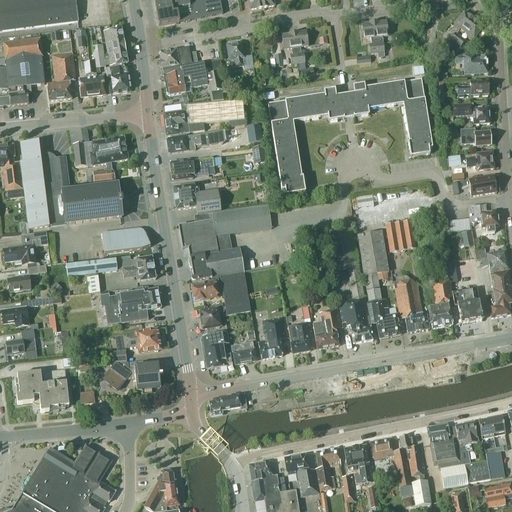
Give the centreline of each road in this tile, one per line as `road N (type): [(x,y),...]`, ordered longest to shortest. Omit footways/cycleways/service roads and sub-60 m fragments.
road 1 (residential): [(509,200),(454,206),(436,176),(378,181),(354,166),(332,16)]
road 2 (tertiary): [(191,396),(511,338)]
road 3 (residential): [(511,401),(248,456),(235,468)]
road 4 (secondary): [(191,396),(148,114)]
road 5 (residential): [(140,48),(332,16)]
road 6 (unclassified): [(509,200),(497,30)]
road 7 (unclassified): [(0,132),(148,114)]
road 8 (residential): [(0,437),(127,426)]
